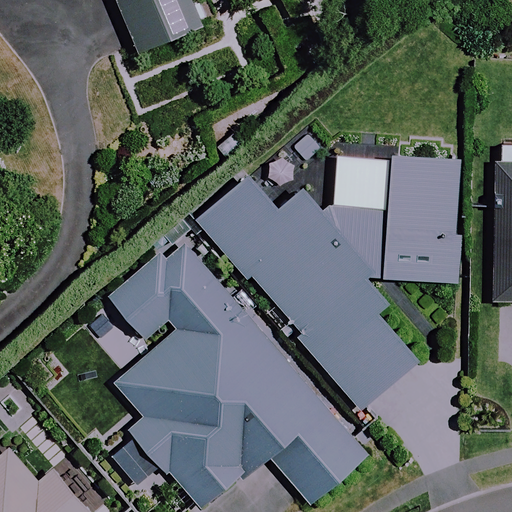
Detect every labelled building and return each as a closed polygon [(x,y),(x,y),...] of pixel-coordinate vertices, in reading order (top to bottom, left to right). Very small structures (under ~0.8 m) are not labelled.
[(208,24),(201,0),(117,0),(134,50),(208,24)] [(387,297),(371,276),(452,279),(457,159),(387,156),(385,206),(312,202),(293,178),(261,203),(245,183),(201,217),(252,282),(274,310),(353,410),(418,358),(376,305),(387,297)] [(511,166),(500,166),(495,300),(511,300),(511,166)] [(362,456),(179,242),(109,302),(150,350),(117,379),(146,414),(129,429),(198,510),(269,450),(311,500),(362,456)] [(38,484),(2,443),(0,445),(0,511),(86,511),(51,472),(38,484)]
